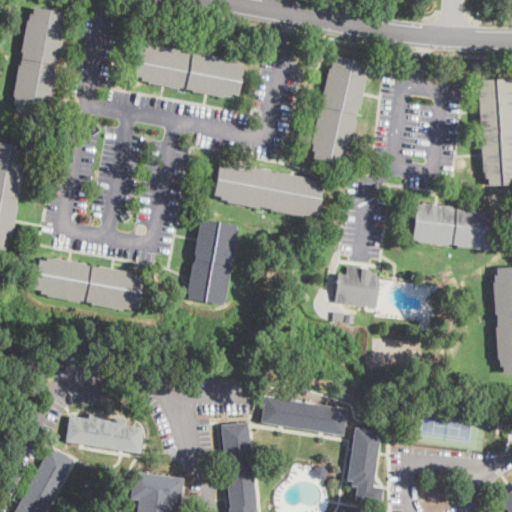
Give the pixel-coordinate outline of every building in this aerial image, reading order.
[(62,12),(61,20),(63,20),(47,110),(44,110),(43,116),(15,111),(16,104),(13,104),(29,13),(32,14),(33,7),(62,12)] [(147,45),(237,62),(236,65),(243,66),(238,94),(230,93),(230,96),(141,80),(142,77),(135,75),(140,47),(146,48),(147,45)] [(364,61),(362,69),(365,70),(345,159),(342,158),(340,165),(312,158),(314,151),(310,150),(331,61),(334,62),(336,55),(364,61)] [(510,78),(511,86),(511,184),(487,186),(487,178),(484,178),(479,88),(482,88),(481,80),(510,78)] [(0,141),(23,146),(21,153),(25,154),(8,243),(5,242),(4,250),(0,249),(0,141)] [(226,164),(290,176),(316,181),(315,184),(322,185),(316,214),(309,213),(309,216),(219,199),(220,196),(213,194),(218,166),(225,167),(226,164)] [(495,214),(491,249),(411,239),(416,204),(495,214)] [(236,225),(222,305),(187,299),(190,286),(201,219),(236,225)] [(46,258),(68,262),(136,274),(135,278),(142,279),(136,307),(129,306),(129,309),(39,293),(40,290),(33,288),(38,260),(45,261),(46,258)] [(369,266),(369,272),(376,273),(375,281),(379,281),(376,307),(335,303),(338,273),(345,274),(346,266),(361,268),(362,263),(370,263),(369,266)] [(511,266),(511,372),(502,373),(501,366),(498,366),(493,274),(496,274),(496,268),(511,266)] [(353,315),(353,322),(343,321),(344,314),(353,315)] [(347,408),(342,436),(260,423),(265,395),(347,408)] [(141,444),(139,453),(64,441),(68,415),(143,427),(141,444)] [(254,511),(229,511),(220,424),(245,422),(254,511)] [(382,491),(379,504),(354,500),(357,487),(351,486),(351,481),(346,480),(354,428),(381,432),(372,486),(382,488),(382,491)] [(42,511),(13,511),(50,447),(72,459),(42,511)] [(180,497),(179,505),(171,504),(170,511),(136,511),(138,499),(130,498),(133,472),(183,478),(180,497)] [(511,511),(508,511),(498,498),(511,487),(511,511)]
